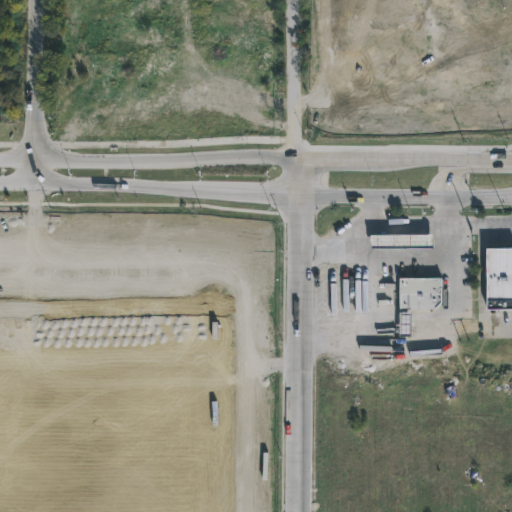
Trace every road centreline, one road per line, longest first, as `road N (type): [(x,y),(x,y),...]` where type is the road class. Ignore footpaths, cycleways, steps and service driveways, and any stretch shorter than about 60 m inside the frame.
road 1 (residential): [(296,511),(299,158)]
road 2 (tertiary): [(299,158),(33,161)]
road 3 (tertiary): [(298,196),(508,196)]
road 4 (residential): [(33,184),(38,0)]
road 5 (tertiary): [(0,184),(164,188)]
road 6 (residential): [(299,158),(297,0)]
road 7 (tertiary): [(164,188),(298,196)]
road 8 (tertiary): [(424,159),(299,158)]
